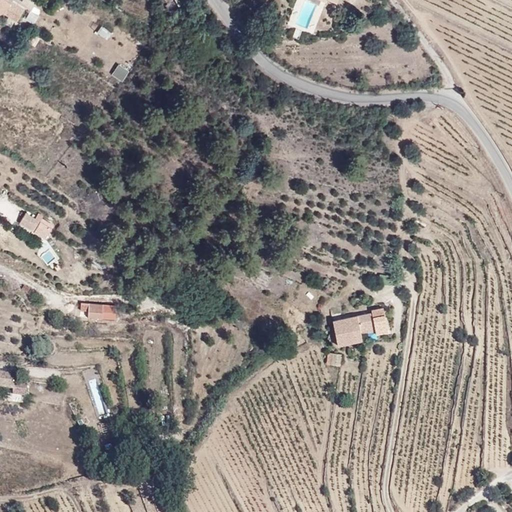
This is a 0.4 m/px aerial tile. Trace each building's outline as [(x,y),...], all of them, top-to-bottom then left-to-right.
[(0,0),(0,8),(4,11),(6,8),(11,0),(0,0)] [(36,0),(11,0),(6,8),(19,16),(28,2),(33,5),(36,0)] [(34,21),(40,11),(33,7),(28,17),(34,21)] [(96,32),(107,39),(111,32),(100,25),(96,32)] [(118,62),(110,73),(121,81),(129,70),(118,62)] [(40,227),(25,217),(19,227),(34,236),(40,227)] [(40,227),(34,236),(44,243),(50,233),(40,227)] [(114,319),(115,306),(81,304),(80,311),(88,312),(87,317),(114,319)] [(390,331),(383,307),(358,315),(359,319),(372,315),(375,324),(378,335),(390,331)] [(359,319),(358,315),(334,322),(341,346),(365,339),(362,328),(359,319)] [(375,324),(372,315),(359,319),(362,328),(375,324)] [(345,366),(347,354),(334,352),(332,364),(345,366)] [(104,354),(74,357),(75,379),(106,377),(104,354)] [(0,374),(0,389),(12,392),(12,395),(25,397),(27,382),(14,380),(15,376),(0,374)] [(97,378),(89,380),(95,415),(104,413),(97,378)]
